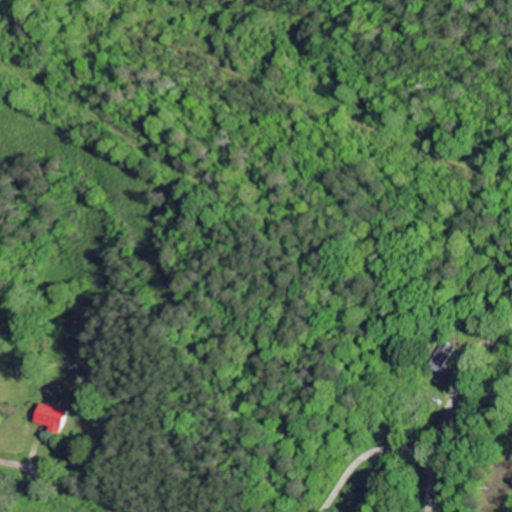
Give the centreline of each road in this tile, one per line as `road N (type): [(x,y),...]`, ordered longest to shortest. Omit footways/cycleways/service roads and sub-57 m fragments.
road 1 (residential): [(431,455),(389,448),(362,457),(319,511),(103,500),(0,462)]
road 2 (residential): [(423,511),(451,398),(476,358),(511,324)]
